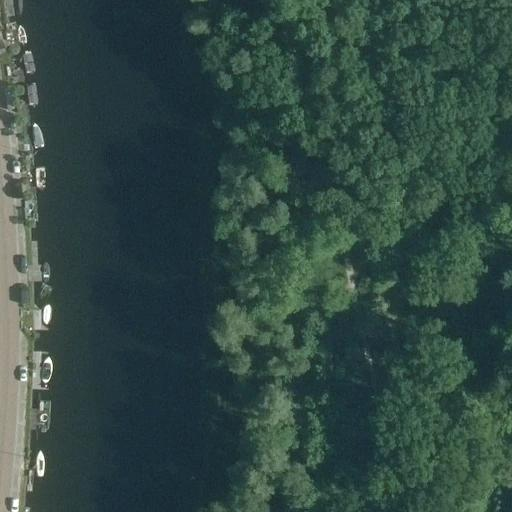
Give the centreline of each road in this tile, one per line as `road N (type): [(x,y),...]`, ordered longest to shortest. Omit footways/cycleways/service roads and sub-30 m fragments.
road 1 (unknown): [(322,511),(332,359),(347,275),(389,192),(410,118),(401,0)]
road 2 (tertiary): [(0,476),(0,176)]
